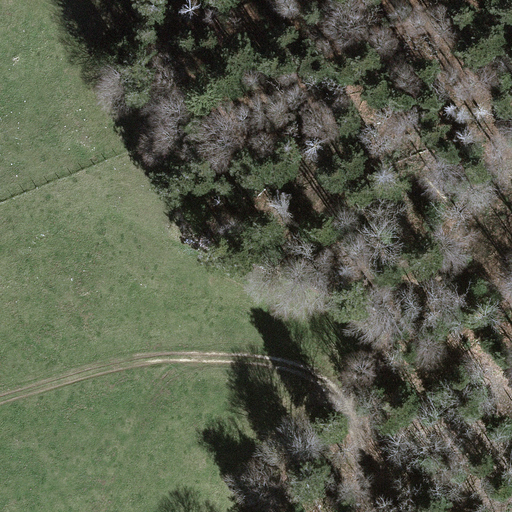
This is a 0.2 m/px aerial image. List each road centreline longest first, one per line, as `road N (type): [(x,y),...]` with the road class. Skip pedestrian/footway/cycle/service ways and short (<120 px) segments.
road 1 (track): [(0,399),(132,359),(227,354),(277,361),(310,374),(351,418),(372,511)]
road 2 (track): [(277,361),(290,268),(332,190),(435,81),(511,41)]
